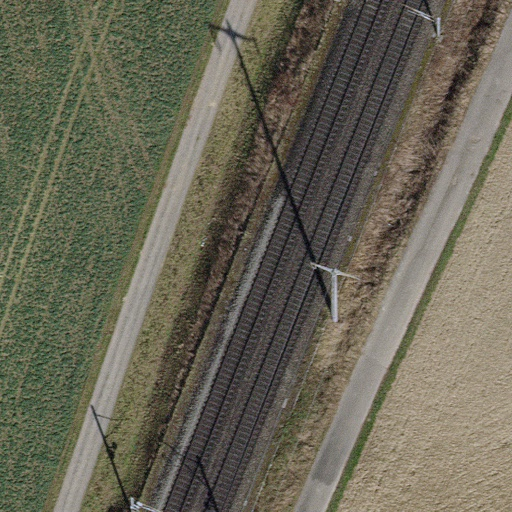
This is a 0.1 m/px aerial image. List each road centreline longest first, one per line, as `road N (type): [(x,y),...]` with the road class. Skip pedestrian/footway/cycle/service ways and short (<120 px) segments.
road 1 (track): [(250,0),(70,511)]
road 2 (unclassified): [(511,65),(320,511)]
